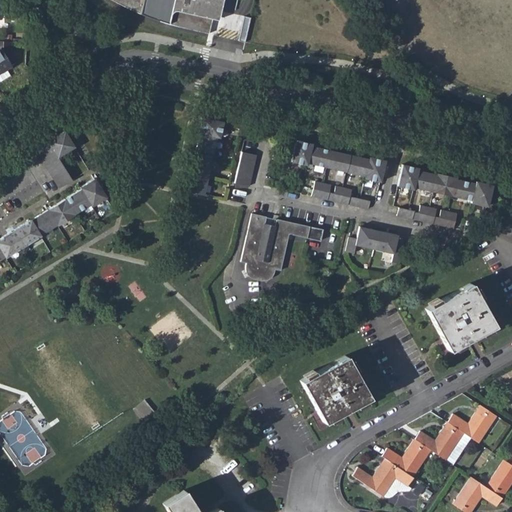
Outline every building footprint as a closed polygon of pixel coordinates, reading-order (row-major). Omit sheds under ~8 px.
[(112,0),(140,14),(174,26),(208,34),(212,19),(213,15),(213,13),(212,11),(211,10),(209,9),(207,8),(206,9),(207,0),(112,0)] [(207,0),(206,9),(207,8),(209,9),(211,10),(212,11),(213,13),(213,15),(212,19),(217,20),(221,0),(207,0)] [(10,60),(10,42),(0,41),(0,73),(5,71),(11,67),(7,62),(10,60)] [(0,81),(9,77),(5,71),(0,73),(0,81)] [(195,133),(197,134),(217,138),(219,139),(222,123),(199,117),(195,133)] [(74,145),(64,129),(47,140),(57,156),(74,145)] [(212,157),(217,138),(197,134),(193,153),(212,157)] [(71,179),(57,156),(47,140),(34,148),(59,187),(71,179)] [(308,164),(309,162),(312,146),(313,143),(296,140),(292,161),(308,164)] [(309,162),(328,167),(332,150),(312,146),(309,162)] [(346,171),(350,154),(332,150),(328,167),(346,171)] [(257,155),(242,152),(234,183),(250,187),(257,155)] [(212,157),(193,153),(188,173),(208,177),(212,157)] [(346,171),(366,175),(369,159),(350,154),(346,171)] [(370,156),(369,159),(366,175),(365,177),(381,181),(385,160),(370,156)] [(415,188),(415,187),(419,170),(419,168),(402,164),(398,185),(415,188)] [(415,187),(435,191),(438,174),(419,170),(415,187)] [(208,177),(188,173),(184,192),(204,196),(208,177)] [(453,196),(457,179),(438,174),(435,191),(453,196)] [(78,185),(80,187),(89,201),(91,203),(105,194),(93,176),(78,185)] [(453,196),(472,200),(476,183),(457,179),(453,196)] [(312,195),(328,198),(330,189),(331,183),(316,180),(312,195)] [(476,180),(476,183),(472,200),(471,202),(488,205),(492,184),(476,180)] [(336,184),(335,190),(333,199),(350,203),(351,194),(353,188),(336,184)] [(73,211),(89,201),(80,187),(63,197),(73,211)] [(371,199),(356,195),(354,204),(369,207),(371,199)] [(73,211),(63,197),(47,207),(56,222),(57,224),(74,213),(73,211)] [(420,210),(418,219),(434,222),(436,213),(437,208),(422,204),(420,210)] [(413,217),(415,209),(400,206),(398,214),(413,217)] [(39,232),(56,222),(47,207),(30,218),(39,232)] [(442,209),(441,214),(440,223),(455,227),(458,213),(442,209)] [(281,270),(289,234),(321,240),(323,228),(277,218),(275,225),(265,223),(267,216),(253,213),(243,262),(249,263),(248,267),(249,270),(250,273),(252,275),(254,278),(257,279),(260,281),(263,281),(266,280),(270,278),(273,276),(275,273),(277,269),(281,270)] [(0,234),(0,248),(4,254),(5,256),(40,233),(39,232),(30,218),(29,216),(0,234)] [(359,226),(358,230),(378,235),(379,230),(359,226)] [(374,249),(378,235),(358,230),(357,237),(350,236),(346,251),(354,253),(355,244),(374,249)] [(398,235),(379,230),(378,235),(397,239),(398,235)] [(395,246),(397,239),(378,235),(374,249),(393,253),(392,261),(399,263),(402,248),(395,246)] [(425,309),(447,351),(493,326),(470,284),(425,309)] [(299,381),(323,423),(368,398),(344,356),(299,381)] [(495,416),(481,407),(476,414),(474,413),(467,424),(466,425),(462,422),(463,421),(452,414),(447,422),(470,438),(477,443),(495,416)] [(238,435),(249,429),(245,422),(240,424),(236,418),(226,423),(233,435),(237,433),(238,435)] [(447,422),(446,422),(434,440),(433,442),(429,439),(430,438),(419,431),(413,440),(429,450),(444,460),(452,449),(459,453),(470,438),(447,422)] [(397,455),(386,448),(380,457),(384,459),(411,477),(429,450),(413,440),(401,458),(400,459),(396,456),(397,455)] [(406,486),(412,478),(411,477),(384,459),(372,477),(357,468),(351,476),(382,497),(385,498),(387,499),(390,498),(397,492),(408,492),(410,489),(406,486)] [(503,460),(484,487),(500,498),(511,481),(511,466),(510,465),(503,460)] [(494,506),(500,498),(484,487),(470,477),(451,504),(463,511),(469,511),(480,497),(494,506)] [(220,511),(217,507),(209,511),(197,511),(184,491),(161,504),(166,511),(220,511)]
